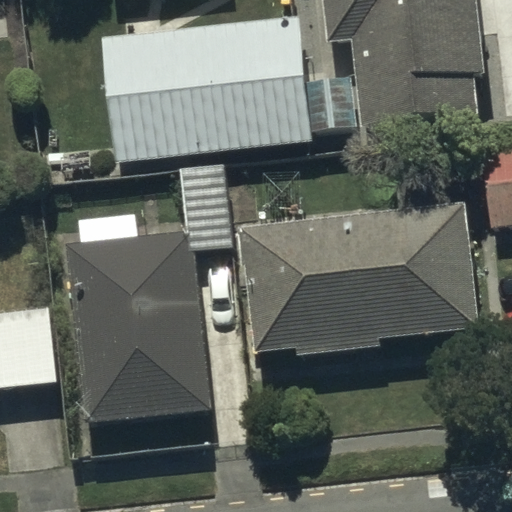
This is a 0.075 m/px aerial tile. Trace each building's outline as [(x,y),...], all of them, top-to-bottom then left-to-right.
[(485,0),(325,0),(330,44),(360,41),(369,132),(483,121),(478,76),(492,74),(485,0)] [(306,16),(105,37),(118,163),(319,142),(317,134),(312,83),(306,16)] [(355,79),(312,83),(317,134),(359,130),(355,79)] [(511,138),(485,142),(494,230),(511,228),(511,138)] [(187,171),(193,230),(196,253),(238,248),(228,167),(187,171)] [(471,202),(243,229),(258,353),(302,348),(303,360),(388,350),(386,338),(486,327),(471,202)] [(193,230),(70,243),(89,424),(213,410),(196,253),(193,230)] [(0,392),(58,386),(50,313),(0,318),(0,392)]
